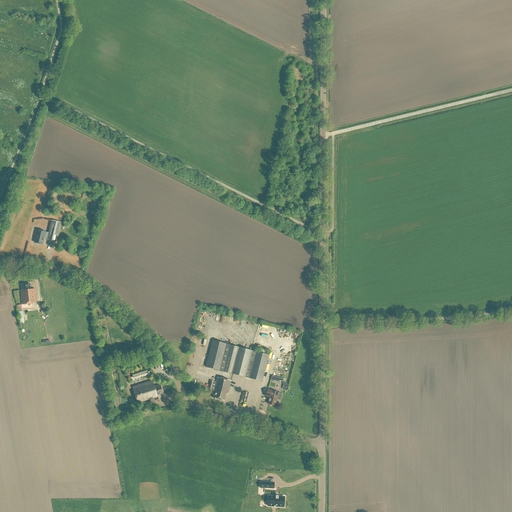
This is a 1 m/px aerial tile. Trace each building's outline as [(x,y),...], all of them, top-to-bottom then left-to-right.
[(60,223),(51,221),(48,233),(47,239),(46,240),(55,242),(60,223)] [(35,239),(34,243),(42,245),(43,239),(47,239),(48,233),(45,233),(45,232),(36,230),(34,238),(35,239)] [(21,290),(22,304),(36,303),(34,289),(30,290),(29,284),(21,285),(22,290),(21,290)] [(205,367),(245,378),(252,351),(212,340),(205,367)] [(252,351),(245,378),(262,382),(269,355),(252,351)] [(132,373),(133,377),(130,377),(132,381),(134,380),(134,379),(148,375),(148,376),(151,375),(149,371),(147,372),(146,369),(132,373)] [(212,395),(214,396),(213,398),(224,401),(225,395),(228,393),(231,381),(217,377),(215,382),(210,381),(208,390),(213,391),(212,395)] [(159,401),(157,395),(163,394),(160,385),(154,387),(152,380),(132,387),(137,403),(153,398),(154,402),(159,401)] [(282,394),(268,390),(266,396),(270,397),(268,404),(275,406),(277,398),(280,399),(282,394)] [(284,507),(284,497),(278,497),(278,496),(276,496),(275,497),(268,496),(267,506),(273,506),(273,507),(275,507),(275,506),(284,507)]
